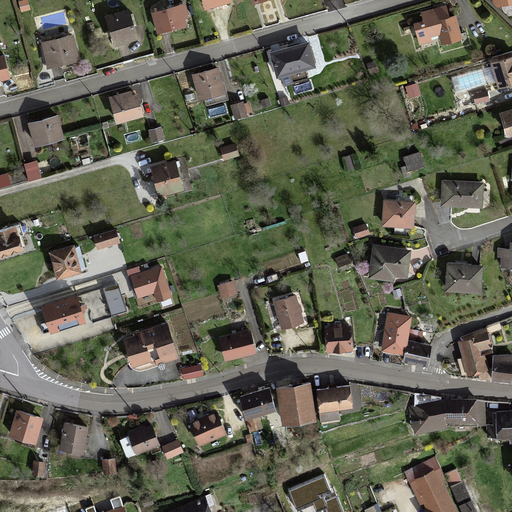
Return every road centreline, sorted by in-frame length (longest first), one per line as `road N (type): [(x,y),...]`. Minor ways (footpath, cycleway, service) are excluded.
road 1 (residential): [(11,383),(109,402),(279,367),(320,365),(433,383)]
road 2 (residential): [(387,0),(0,104)]
road 3 (unknown): [(126,158),(0,193)]
road 4 (residential): [(433,383),(436,345),(448,333),(511,307)]
